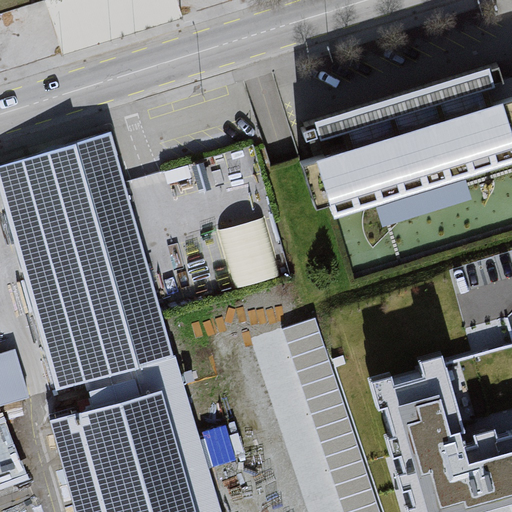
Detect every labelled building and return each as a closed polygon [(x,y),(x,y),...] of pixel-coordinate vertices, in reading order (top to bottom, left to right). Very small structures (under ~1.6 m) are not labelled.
[(0,0),(0,15),(45,3),(53,0),(0,0)] [(176,0),(53,0),(45,3),(62,55),(182,18),(176,0)] [(504,65),(292,128),(321,223),(511,167),(511,166),(511,90),(511,86),(504,65)] [(105,140),(0,168),(0,194),(52,385),(164,354),(105,140)] [(218,222),(238,280),(279,266),(267,232),(271,231),(262,207),(218,222)] [(252,331),(259,361),(288,354),(281,324),(252,331)] [(399,511),(511,511),(511,338),(446,358),(442,344),(408,354),(411,364),(361,379),(399,511)] [(0,405),(30,397),(15,349),(0,353),(0,405)] [(188,511),(156,393),(50,423),(74,511),(188,511)] [(3,411),(0,412),(0,486),(27,477),(3,411)]
